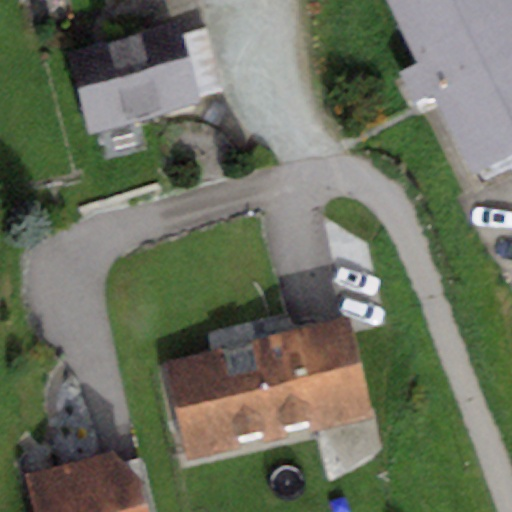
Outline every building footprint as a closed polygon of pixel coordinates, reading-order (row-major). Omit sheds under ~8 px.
[(511,0),(384,0),(418,66),(399,76),(415,107),(434,98),(473,177),(511,158),(511,0)] [(90,137),(200,106),(199,100),(180,35),(177,24),(67,55),(90,137)] [(180,35),(199,100),(222,93),(204,29),(180,35)] [(351,317),(163,365),(189,465),(377,417),(351,317)] [(112,457),(29,473),(36,511),(149,511),(143,479),(112,457)]
